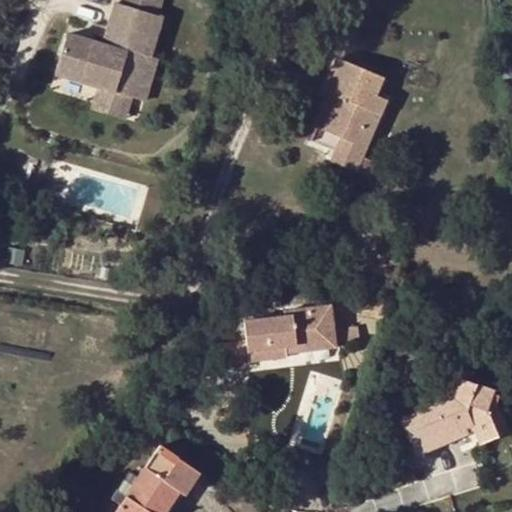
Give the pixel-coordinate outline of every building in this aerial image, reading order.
[(119,0),(117,6),(155,17),(160,0),(119,0)] [(65,35),(52,74),(95,88),(129,99),(141,102),(154,60),(147,58),(159,19),(155,17),(117,6),(113,4),(102,38),(100,46),(91,43),(65,35)] [(91,43),(100,46),(102,38),(94,35),(91,43)] [(311,129),(344,142),(351,145),(348,154),(361,160),(386,102),(375,99),(382,81),(337,62),(323,95),(324,96),(311,129)] [(129,99),(95,88),(90,104),(88,110),(122,120),(129,99)] [(351,145),(344,142),(334,165),(356,174),(361,160),(348,154),(351,145)] [(361,160),(356,174),(367,179),(373,164),(361,160)] [(131,233),(117,229),(113,242),(127,246),(131,233)] [(285,358),(286,355),(284,349),(296,347),(296,344),(327,340),(325,327),(332,325),(329,306),(291,311),(291,316),(244,323),(249,363),(285,358)] [(284,349),(286,355),(335,349),(332,325),(325,327),(327,340),(296,344),(296,347),(284,349)] [(453,398),(402,420),(418,455),(467,433),(465,429),(471,427),(473,430),(479,446),(498,438),(498,436),(487,411),(493,397),(494,394),(461,381),(453,398)] [(498,436),(506,433),(508,431),(493,397),(487,411),(498,436)] [(115,511),(163,511),(178,491),(184,495),(199,472),(160,446),(138,477),(120,505),(115,511)] [(120,505),(138,477),(128,472),(110,499),(120,505)] [(173,511),(184,495),(178,491),(163,511),(173,511)]
